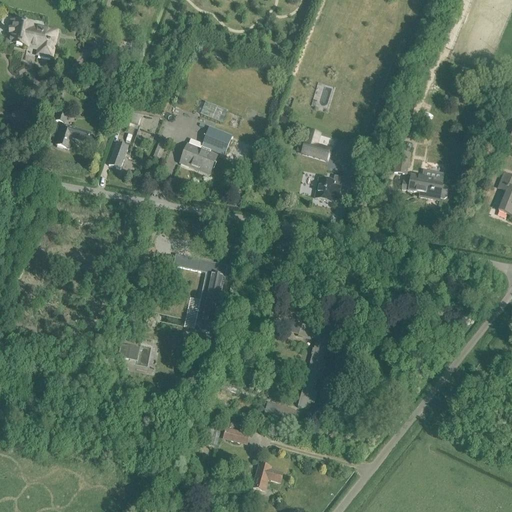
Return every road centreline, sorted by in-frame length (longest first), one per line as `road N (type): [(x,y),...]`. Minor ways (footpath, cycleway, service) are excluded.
road 1 (unclassified): [(0,174),(511,269)]
road 2 (unclassified): [(337,511),(511,288)]
